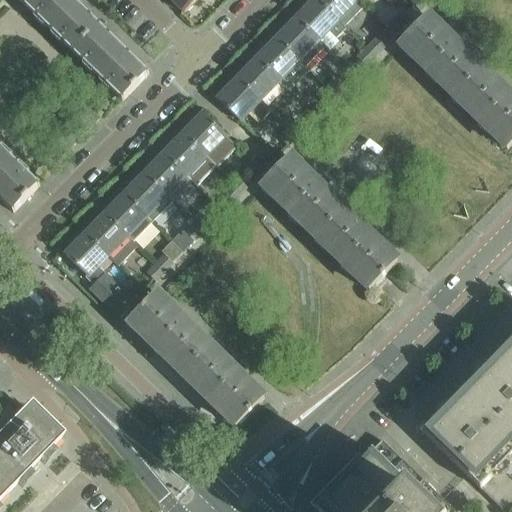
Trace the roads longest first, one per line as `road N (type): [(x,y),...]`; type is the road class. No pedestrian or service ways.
road 1 (residential): [(7,252),(200,56)]
road 2 (tertiary): [(326,417),(511,227)]
road 3 (residential): [(170,415),(7,252)]
road 4 (tertiary): [(74,388),(179,511)]
road 5 (tertiary): [(326,417),(219,503)]
road 6 (tertiary): [(171,460),(74,388)]
